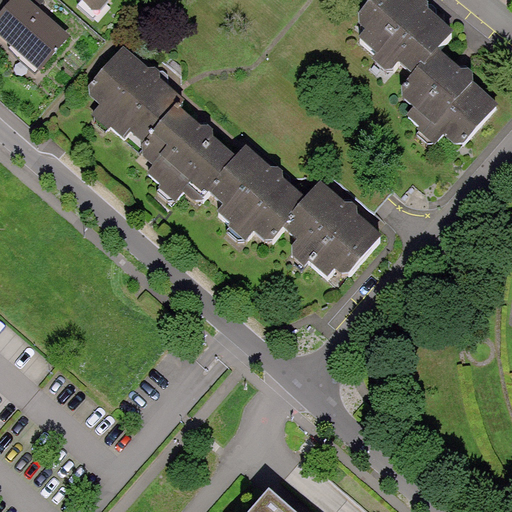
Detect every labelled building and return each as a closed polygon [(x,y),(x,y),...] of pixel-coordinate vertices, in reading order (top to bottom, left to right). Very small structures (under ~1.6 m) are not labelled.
[(75,42),(27,0),(16,0),(0,18),(0,51),(37,84),(75,42)] [(60,0),(89,26),(112,0),(60,0)] [(414,7),(404,0),(377,0),(355,26),(360,39),(355,46),(375,62),(370,67),(373,75),(384,83),(396,76),(406,83),(433,57),(451,40),(437,30),(434,8),(426,4),(414,7)] [(183,102),(120,50),(90,86),(90,98),(105,110),(95,122),(108,133),(112,128),(126,140),(130,136),(144,148),(177,109),(183,102)] [(450,73),(433,57),(406,83),(401,93),(398,99),(399,107),(410,117),(404,126),(432,156),(445,147),(454,156),(493,108),(474,90),(470,81),(467,70),(460,69),(450,73)] [(240,159),(177,109),(144,148),(143,149),(143,158),(154,167),(148,174),(163,186),(158,193),(174,206),(186,192),(202,204),(209,195),(240,159)] [(247,151),(240,159),(209,195),(226,208),(219,217),(231,227),(227,233),(238,242),(249,242),(256,235),(267,243),(275,241),(283,229),(307,199),(247,151)] [(307,199),(283,229),(298,242),(292,251),(295,259),(306,269),(310,264),(327,281),(334,277),(350,277),(381,239),(318,187),(307,199)] [(252,511),(293,511),(282,502),(270,492),(252,511)]
